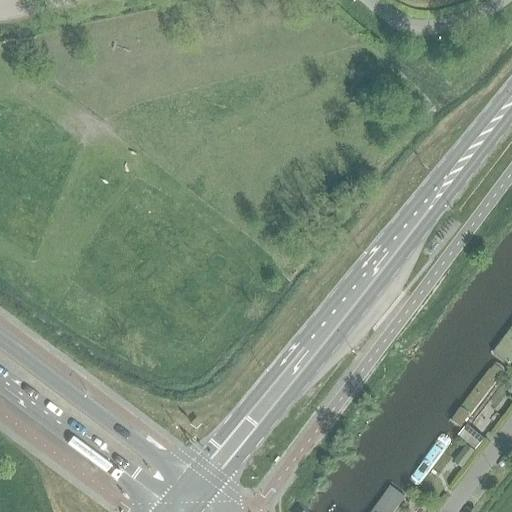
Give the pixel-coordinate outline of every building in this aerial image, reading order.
[(511,327),(491,356),(507,368),(511,361),(511,327)] [(494,362),(447,423),(459,431),(505,370),(494,362)] [(467,425),(457,436),(474,450),(483,439),(467,425)] [(442,433),(407,479),(418,487),(452,441),(442,433)] [(466,446),(453,462),(462,469),(474,452),(466,446)] [(398,483),(375,511),(394,511),(410,493),(398,483)]
